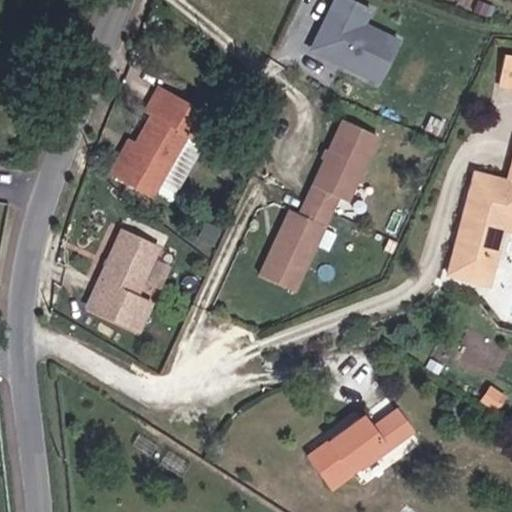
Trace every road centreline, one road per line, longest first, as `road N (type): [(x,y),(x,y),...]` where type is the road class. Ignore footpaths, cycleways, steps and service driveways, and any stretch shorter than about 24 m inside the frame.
road 1 (residential): [(120,0),(37,220),(23,288),(23,358)]
road 2 (unknown): [(23,358),(54,344),(181,398),(201,397),(242,336)]
road 3 (residential): [(23,358),(40,511)]
